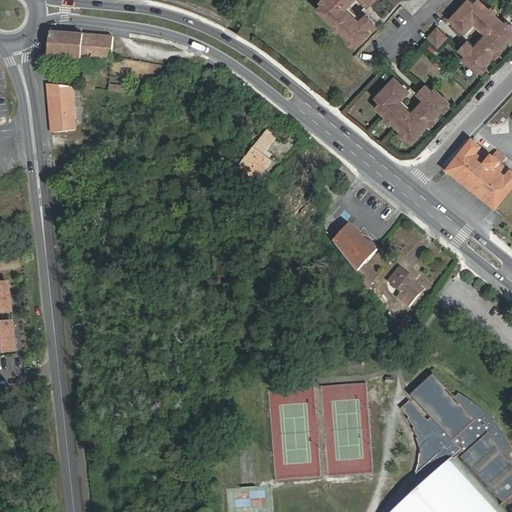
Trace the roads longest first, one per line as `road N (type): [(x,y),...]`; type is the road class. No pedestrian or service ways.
road 1 (primary): [(38,23),(141,26),(203,46),(401,196)]
road 2 (primary): [(413,183),(209,29),(159,11),(52,0)]
road 3 (secondary): [(39,185),(75,511)]
road 4 (secondary): [(39,185),(28,37)]
road 5 (secondary): [(3,43),(21,89),(39,185)]
road 6 (residential): [(413,183),(511,82)]
road 7 (primary): [(401,196),(506,283)]
road 8 (primary): [(511,262),(413,183)]
